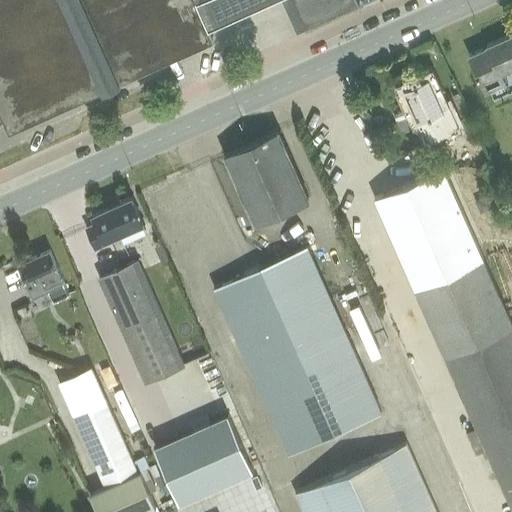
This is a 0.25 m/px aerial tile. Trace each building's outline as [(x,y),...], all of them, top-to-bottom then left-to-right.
[(0,0),(0,102),(9,123),(10,124),(213,33),(208,23),(258,0),(283,0),(294,23),(295,26),(297,29),(359,1),(358,0),(0,0)] [(487,46),(469,54),(486,91),(505,83),(500,72),(511,66),(511,33),(487,45),(487,46)] [(404,88),(394,93),(403,112),(412,108),(418,121),(421,120),(429,138),(449,129),(462,158),(475,153),(462,124),(458,125),(449,105),(442,108),(429,77),(404,88)] [(279,131),(224,155),(254,222),(308,198),(279,131)] [(403,184),(374,197),(415,289),(416,289),(511,504),(511,324),(483,258),(443,167),(442,167),(403,184)] [(143,222),(131,196),(92,213),(97,224),(94,226),(86,229),(93,244),(143,222)] [(214,286),(288,452),(381,411),(307,244),(214,286)] [(19,263),(34,297),(48,291),(53,301),(69,294),(49,250),(19,263)] [(138,259),(99,277),(145,380),(184,363),(138,259)] [(106,398),(73,413),(106,486),(89,493),(97,511),(141,511),(156,506),(150,493),(156,490),(146,468),(138,472),(106,398)] [(228,413),(154,446),(179,502),(253,469),(228,413)] [(436,511),(406,442),(295,491),(303,511),(436,511)]
